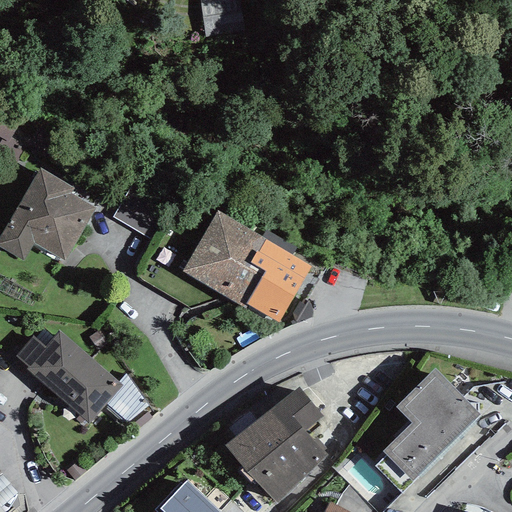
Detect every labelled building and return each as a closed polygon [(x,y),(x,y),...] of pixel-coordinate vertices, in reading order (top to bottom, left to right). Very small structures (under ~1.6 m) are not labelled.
[(237,0),(200,0),(206,37),(242,31),(237,0)] [(16,129),(0,119),(0,138),(1,139),(7,143),(10,138),(16,129)] [(0,154),(16,164),(26,147),(10,138),(7,143),(1,139),(0,141),(0,154)] [(40,168),(0,237),(0,246),(23,260),(33,243),(63,261),(95,208),(70,194),(74,188),(40,168)] [(171,206),(133,183),(112,218),(150,240),(171,206)] [(245,309),(248,305),(245,304),(264,271),(250,262),(264,240),(261,237),(217,210),(181,272),(245,309)] [(264,240),(291,255),(296,248),(266,230),(261,237),(264,240)] [(248,305),(278,323),(310,267),(291,255),(264,240),(250,262),(264,271),(245,304),(248,305)] [(27,368),(26,369),(79,415),(89,424),(105,405),(122,385),(118,382),(58,331),(52,337),(43,329),(35,338),(32,336),(15,357),(27,368)] [(88,337),(96,351),(107,344),(99,331),(88,337)] [(410,423),(383,452),(386,456),(374,466),(402,494),(479,415),(434,369),(395,407),(410,423)] [(127,423),(149,406),(125,374),(118,382),(122,385),(105,405),(127,423)] [(322,416),(299,388),(224,445),(277,504),(326,454),(305,431),(322,416)] [(84,428),(89,424),(79,415),(75,420),(84,428)] [(0,507),(17,494),(1,476),(0,477),(0,507)] [(156,511),(219,511),(188,480),(183,484),(181,483),(154,510),(156,511)] [(347,511),(330,503),(325,511),(347,511)]
